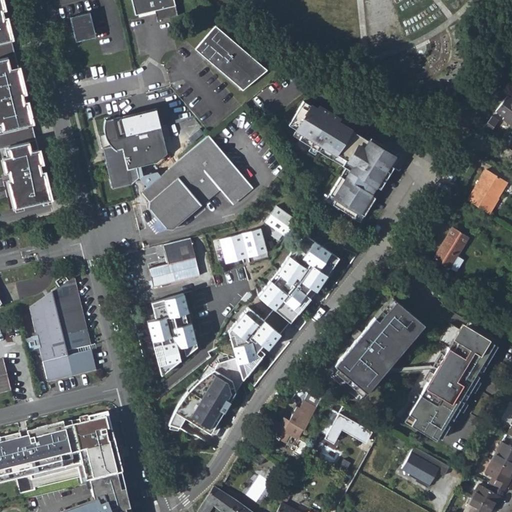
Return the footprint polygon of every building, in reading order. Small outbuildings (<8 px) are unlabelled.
[(173,0),(131,0),(135,15),(138,15),(154,11),(155,14),(157,20),(177,15),(173,0)] [(75,43),(94,38),(88,14),(70,19),(75,43)] [(0,196),(4,211),(45,202),(0,23),(0,196)] [(208,65),(229,42),(214,28),(193,50),(208,65)] [(239,94),(263,74),(229,42),(208,65),(239,94)] [(502,118),(511,125),(511,124),(511,94),(511,95),(510,97),(506,95),(495,110),(503,116),(502,118)] [(375,158),(381,147),(369,139),(367,142),(335,123),(337,119),(322,110),(320,113),(315,111),(302,103),(287,127),(295,131),(301,135),(297,142),(344,170),(328,196),(334,200),(330,207),(359,224),(392,168),(375,158)] [(491,115),(488,119),(482,127),(489,132),(498,120),(491,115)] [(126,138),(121,140),(120,133),(124,131),(122,119),(106,123),(105,132),(106,135),(100,137),(113,190),(130,186),(139,179),(136,170),(156,165),(167,155),(161,129),(126,138)] [(301,135),(295,131),(291,138),(297,142),(301,135)] [(209,136),(178,163),(154,180),(141,193),(142,195),(150,204),(158,213),(158,214),(158,217),(160,219),(162,221),(164,222),(165,221),(169,226),(173,231),(220,191),(234,206),(254,188),(209,137),(209,136)] [(381,147),(375,158),(392,168),(399,157),(381,147)] [(485,170),(467,201),(488,214),(497,199),(496,198),(506,183),(485,170)] [(275,186),(265,200),(285,215),(291,199),(275,186)] [(334,200),(328,196),(324,203),(330,207),(334,200)] [(149,211),(162,227),(169,226),(165,221),(164,222),(162,221),(160,219),(158,217),(158,214),(158,213),(150,204),(149,211)] [(266,232),(260,206),(246,223),(250,239),(251,246),(260,244),(258,233),(266,232)] [(234,227),(236,236),(239,254),(252,251),(251,246),(250,239),(246,223),(234,227)] [(204,235),(206,243),(236,236),(234,227),(204,235)] [(432,258),(449,268),(457,255),(468,237),(451,228),(432,258)] [(200,276),(190,238),(161,245),(166,264),(148,269),(153,288),(200,276)] [(301,264),(323,277),(339,252),(317,239),(301,264)] [(449,268),(456,272),(463,259),(457,255),(449,268)] [(476,289),(481,292),(487,282),(477,276),(474,281),(479,285),(476,289)] [(89,346),(72,280),(60,288),(38,302),(28,309),(47,382),(95,370),(90,352),(71,357),(69,351),(89,346)] [(289,319),(296,309),(270,288),(258,304),(261,307),(248,323),(250,325),(250,329),(264,340),(267,341),(272,345),(280,335),(276,332),(288,318),(289,319)] [(329,377),(358,401),(423,324),(391,298),(330,370),(333,373),(329,377)] [(184,343),(182,333),(180,324),(183,324),(179,307),(154,314),(158,331),(156,331),(158,339),(154,340),(156,347),(158,346),(161,360),(191,353),(188,342),(184,343)] [(462,332),(449,324),(395,416),(434,440),(436,437),(441,439),(501,339),(469,320),(462,332)] [(360,333),(356,330),(351,337),(355,340),(360,333)] [(69,351),(71,357),(90,352),(89,346),(69,351)] [(168,423),(179,426),(184,417),(210,433),(242,380),(235,357),(218,363),(214,369),(197,381),(184,396),(178,404),(172,414),(168,423)] [(257,376),(249,370),(244,375),(252,382),(257,376)] [(330,405),(333,401),(309,388),(297,407),(294,406),(287,419),(282,416),(278,422),(274,419),(266,433),(272,436),(272,437),(276,440),(277,439),(283,442),(288,434),(297,439),(303,428),(303,429),(321,400),(330,405)] [(511,403),(510,402),(501,419),(511,425),(507,434),(511,436),(511,403)] [(338,413),(331,409),(318,432),(325,436),(330,439),(337,425),(356,436),(359,432),(364,435),(367,429),(371,423),(341,406),(338,413)] [(109,416),(0,440),(0,480),(80,462),(86,481),(121,471),(109,416)] [(330,439),(325,436),(323,438),(332,443),(340,429),(364,443),(370,431),(367,429),(364,435),(359,432),(356,436),(337,425),(330,439)] [(401,449),(404,442),(380,428),(376,435),(401,449)] [(197,447),(202,451),(205,445),(200,442),(197,447)] [(511,448),(501,442),(491,461),(511,472),(511,448)] [(249,446),(243,456),(259,466),(265,456),(249,446)] [(448,467),(413,447),(400,469),(408,474),(407,476),(418,482),(417,484),(426,489),(435,472),(442,477),(448,467)] [(505,486),(511,472),(491,461),(484,474),(490,478),(488,483),(503,492),(506,486),(505,486)] [(119,476),(114,477),(119,490),(123,488),(119,476)] [(127,511),(131,511),(123,488),(119,490),(114,477),(86,483),(93,502),(64,511),(127,511)] [(501,497),(503,492),(488,483),(485,488),(478,485),(471,498),(492,509),(499,496),(501,497)] [(252,511),(236,500),(213,486),(196,511),(209,511),(213,506),(220,511),(252,511)] [(492,511),(494,510),(492,509),(471,498),(463,511),(492,511)] [(298,511),(281,502),(275,511),(298,511)]
